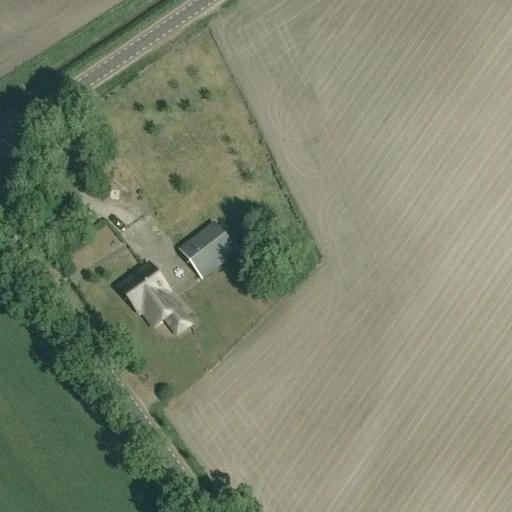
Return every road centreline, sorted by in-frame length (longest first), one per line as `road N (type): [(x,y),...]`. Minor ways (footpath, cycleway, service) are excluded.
road 1 (unclassified): [(209,511),(0,225)]
road 2 (unclassified): [(0,143),(207,0)]
